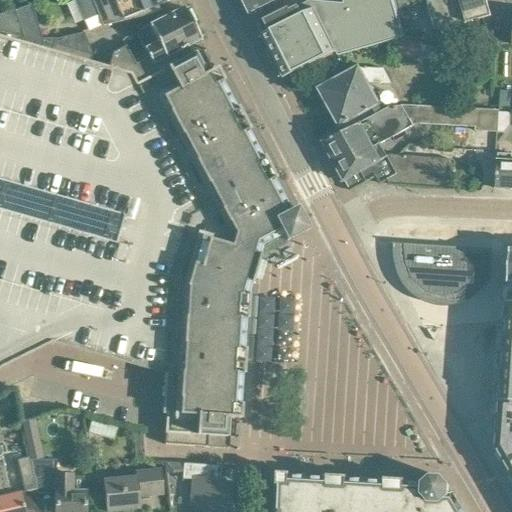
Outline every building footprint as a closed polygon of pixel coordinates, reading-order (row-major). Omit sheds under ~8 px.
[(171,0),(90,0),(102,27),(133,20),(147,16),(157,12),(155,7),(171,0)] [(281,0),(242,0),(251,15),(280,1),(281,0)] [(261,36),(268,50),(283,80),(336,53),(338,57),(405,38),(397,10),(394,0),(343,0),(344,5),(311,2),(311,1),(291,11),(289,9),(264,22),(269,32),(261,36)] [(408,0),(394,0),(397,10),(410,6),(408,0)] [(431,0),(427,1),(436,32),(491,17),(485,0),(431,0)] [(30,5),(14,10),(25,45),(50,52),(89,63),(92,55),(83,33),(54,40),(42,40),(30,5)] [(136,34),(149,58),(152,65),(178,52),(201,40),(192,23),(196,22),(190,10),(186,12),(185,9),(136,34)] [(0,37),(25,45),(14,10),(0,14),(0,37)] [(479,43),(490,43),(486,28),(476,31),(479,43)] [(0,37),(0,368),(51,343),(88,325),(167,347),(165,375),(162,414),(166,415),(164,445),(228,449),(229,438),(234,438),(235,419),(237,419),(238,419),(240,419),(240,418),(240,408),(240,406),(239,406),(241,375),(242,375),(243,373),(244,352),(244,351),(242,351),(244,320),(246,320),(246,318),(247,297),(248,296),(247,296),(250,284),(251,284),(252,282),(256,267),(258,258),(259,256),(258,256),(259,256),(258,256),(261,246),(283,235),(285,240),(286,242),(289,241),(306,232),(308,230),(307,228),(298,211),(296,209),(294,210),(289,212),(272,180),(274,179),(273,178),(264,160),(263,158),(261,159),(247,131),(248,131),(247,129),(238,111),(237,109),(235,110),(221,83),(222,82),(221,80),(217,71),(216,70),(215,71),(214,71),(212,72),(201,51),(199,52),(197,54),(197,53),(183,60),(179,52),(178,52),(152,65),(149,58),(136,65),(125,47),(112,54),(108,68),(89,63),(50,52),(25,45),(0,37)] [(399,42),(396,57),(419,61),(420,60),(436,63),(439,51),(422,48),(422,46),(399,42)] [(360,67),(338,82),(321,91),(340,126),(358,116),(377,105),(367,88),(369,87),(367,84),(391,84),(383,69),(360,67)] [(388,108),(360,124),(374,149),(381,145),(380,144),(413,126),(402,106),(388,108)] [(476,110),(402,106),(413,126),(421,124),(475,128),(476,110)] [(374,149),(360,124),(341,135),(324,144),(350,191),(376,177),(380,185),(386,181),(380,172),(394,164),(389,155),(387,156),(381,145),(374,149)] [(390,154),(389,155),(394,164),(380,172),(386,181),(387,181),(390,185),(431,189),(433,158),(390,154)] [(511,190),(511,155),(498,155),(496,189),(511,190)] [(452,160),(433,158),(431,189),(449,190),(452,160)] [(392,244),(392,245),(394,245),(402,246),(402,252),(402,258),(403,264),(405,269),(407,275),(411,280),(414,285),(419,289),(424,292),(429,295),(435,297),(441,298),(447,298),(453,297),(459,295),(465,293),(470,289),(475,285),(479,280),(489,281),(489,284),(490,284),(492,251),(392,244)] [(511,250),(510,250),(497,450),(511,476),(511,250)] [(90,420),(87,432),(112,439),(115,427),(90,420)] [(0,454),(0,511),(24,511),(20,493),(10,496),(0,455),(0,454)] [(24,492),(35,490),(28,460),(29,460),(28,457),(17,460),(24,492)] [(28,460),(35,490),(36,490),(37,494),(55,494),(54,511),(84,511),(85,493),(71,493),(71,476),(56,476),(56,460),(29,460),(28,460)] [(194,511),(233,511),(235,485),(214,484),(215,467),(175,464),(174,473),(182,474),(182,480),(192,480),(190,506),(195,507),(194,511)] [(102,481),(105,511),(117,511),(139,510),(138,498),(163,495),(161,470),(135,473),(135,478),(102,481)] [(464,511),(454,495),(448,494),(449,486),(441,478),(430,477),(423,484),(422,485),(404,484),(404,482),(384,481),(384,482),(347,480),(347,479),(326,477),(326,479),(290,477),(290,475),(278,475),(276,511),(464,511)]
